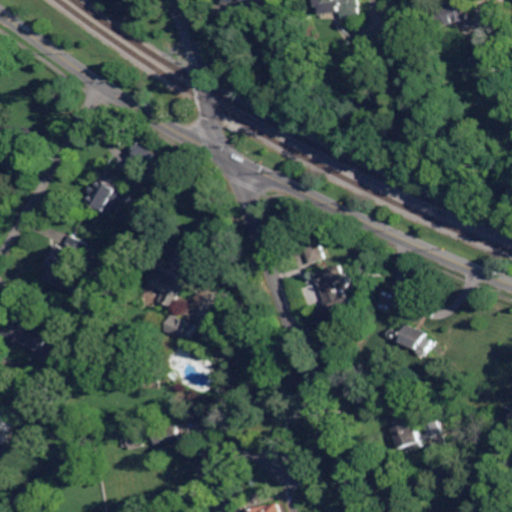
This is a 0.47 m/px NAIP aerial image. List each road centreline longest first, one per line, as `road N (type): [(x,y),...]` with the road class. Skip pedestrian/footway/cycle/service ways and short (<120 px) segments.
road 1 (secondary): [(0,7),(136,104),(261,175),(511,281)]
road 2 (residential): [(363,511),(248,187),(210,127),(201,61),(177,0)]
road 3 (residential): [(0,259),(104,83)]
